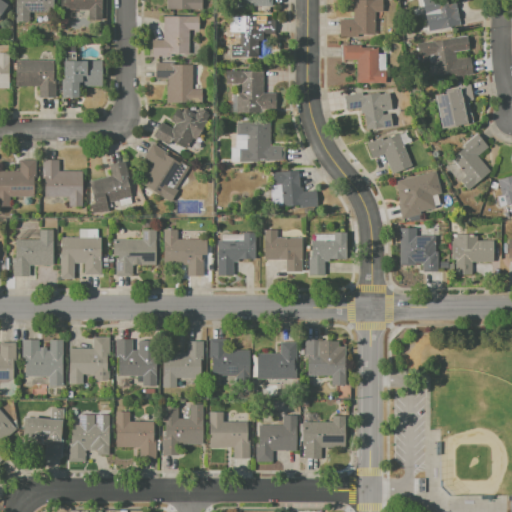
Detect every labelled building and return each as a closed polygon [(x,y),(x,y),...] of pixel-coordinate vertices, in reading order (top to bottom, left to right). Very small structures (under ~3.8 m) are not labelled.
[(0,0),(8,5),(0,16),(0,0)] [(15,0),(56,0),(56,12),(31,12),(31,24),(15,24),(15,0)] [(64,0),(102,0),(102,20),(89,20),(89,11),(64,11),(64,0)] [(196,0),(196,10),(166,10),(166,0),(196,0)] [(353,0),(381,0),(381,13),(374,13),(374,38),(339,38),(339,20),(353,20),(353,0)] [(420,0),(467,0),(454,4),(461,26),(431,35),(420,0)] [(163,15),(198,16),(198,31),(189,31),(189,54),(171,54),(171,57),(152,57),(152,41),(162,41),(163,15)] [(232,45),(238,46),(238,38),(229,38),(229,24),(238,24),(238,17),(258,17),(258,20),(274,20),(274,36),(260,36),(260,59),(232,59),(232,45)] [(416,43),(466,36),(468,49),(453,51),(454,60),(470,58),(472,75),(438,80),(435,55),(427,56),(428,63),(419,64),(416,43)] [(342,45),(362,45),(362,48),(377,49),(377,72),(386,72),(386,85),(356,85),(356,61),(342,61),(342,45)] [(0,53),(9,53),(9,89),(0,89),(0,53)] [(16,61),(53,61),(53,97),(38,97),(38,87),(16,87),(16,61)] [(63,61),(101,61),(101,87),(84,87),(84,84),(76,84),(76,98),(63,98),(63,61)] [(154,62),(171,62),(171,66),(191,66),(192,90),(200,89),(201,103),(165,104),(164,81),(154,81),(154,62)] [(233,71),(262,71),(262,93),(275,93),(275,109),(260,109),(260,113),(235,113),(235,94),(241,94),(241,85),(233,85),(233,71)] [(435,96),(457,92),(456,88),(477,84),(480,103),(468,105),(472,125),(441,130),(435,96)] [(342,95),(361,92),(361,95),(387,92),(389,109),(382,110),(383,116),(391,115),(393,127),(365,131),(362,109),(344,111),(342,95)] [(160,123),(172,130),(175,124),(170,121),(175,111),(183,115),(186,110),(194,114),(197,109),(212,116),(199,140),(193,137),(186,151),(154,134),(160,123)] [(242,122),(269,122),(269,145),(284,145),(284,161),(239,161),(239,149),(246,149),(246,136),(241,136),(242,122)] [(364,144),(381,137),(383,141),(398,134),(412,165),(392,174),(383,154),(371,160),(364,144)] [(476,134),(488,148),(478,156),(491,171),(467,191),(459,182),(466,176),(452,159),(464,149),(462,146),(476,134)] [(152,143),(184,163),(170,186),(179,191),(171,203),(140,183),(152,164),(143,158),(152,143)] [(42,159),(58,159),(58,172),(82,171),(82,207),(68,207),(68,197),(42,197),(42,159)] [(0,172),(19,172),(19,161),(35,161),(35,197),(10,198),(10,206),(0,206),(0,172)] [(88,182),(111,175),(108,165),(125,161),(131,181),(127,182),(131,196),(105,203),(108,211),(92,215),(89,205),(94,203),(88,182)] [(272,173),(298,171),(300,192),(315,191),(316,207),(283,209),(282,185),(273,186),(272,173)] [(393,181),(435,171),(440,194),(432,196),(435,208),(418,212),(419,216),(402,220),(393,181)] [(511,203),(504,206),(498,180),(511,177),(511,203)] [(78,237),(78,229),(97,229),(97,237),(78,237)] [(140,229),(156,229),(155,264),(132,264),(132,275),(115,275),(115,255),(112,255),(112,239),(140,240),(140,229)] [(163,230),(177,229),(177,239),(202,239),(202,275),(186,275),(186,264),(163,264),(163,230)] [(263,229),(276,229),(276,237),(298,237),(298,254),(301,254),(301,270),(286,270),(286,259),(263,259),(263,229)] [(399,229),(415,229),(415,236),(429,236),(435,254),(438,254),(437,271),(421,271),(422,264),(415,263),(415,269),(398,269),(399,229)] [(38,230),(52,230),(51,265),(29,264),(29,276),(13,275),(13,240),(22,232),(32,232),(37,239),(38,230)] [(242,232),(254,232),(254,259),(233,259),(233,275),(215,275),(215,240),(242,240),(242,232)] [(310,242),(333,242),(333,234),(346,234),(346,261),(324,261),(324,276),(308,276),(308,258),(310,258),(310,242)] [(451,235),(476,235),(476,242),(496,242),(495,262),(472,262),(472,275),(454,274),(455,259),(450,259),(451,235)] [(60,237),(78,237),(97,237),(100,237),(99,274),(83,274),(83,263),(74,263),(74,278),(60,278),(60,237)] [(92,338),(109,337),(109,357),(106,357),(106,383),(93,383),(93,374),(81,375),(81,384),(68,384),(67,349),(92,349),(92,338)] [(115,339),(131,339),(131,352),(138,352),(138,340),(155,341),(155,361),(156,361),(156,388),(141,388),(141,376),(117,376),(117,358),(115,358),(115,339)] [(303,339),(318,339),(318,341),(337,341),(337,346),(345,346),(345,386),(330,385),(330,377),(305,377),(306,355),(303,355),(303,339)] [(22,340),(38,340),(38,348),(45,348),(45,352),(49,352),(49,340),(63,340),(62,387),(49,387),(49,377),(23,377),(23,359),(21,359),(22,340)] [(185,341),(203,341),(203,362),(200,362),(199,379),(176,379),(176,389),(161,389),(161,352),(185,353),(185,341)] [(207,341),(224,341),(224,350),(248,350),(248,376),(211,375),(212,356),(207,356),(207,341)] [(0,343),(15,343),(15,359),(12,359),(12,380),(0,380),(0,343)] [(294,379),(294,368),(296,368),(296,343),(279,343),(279,354),(254,354),(254,379),(294,379)] [(161,406),(176,406),(176,418),(189,419),(189,404),(202,404),(202,444),(180,444),(180,455),(160,455),(161,438),(164,438),(165,423),(161,423),(161,406)] [(47,408),(62,409),(60,438),(62,439),(60,458),(44,457),(45,445),(24,443),(27,417),(46,419),(47,408)] [(114,411),(128,412),(128,421),(152,421),(152,441),(155,441),(155,458),(140,458),(140,448),(114,448),(114,411)] [(0,412),(14,429),(0,441),(0,445),(6,454),(0,459),(0,412)] [(208,412),(223,412),(223,422),(246,422),(246,441),(250,441),(250,459),(232,459),(232,448),(208,448),(208,412)] [(78,415),(92,415),(92,426),(96,426),(96,414),(107,414),(108,455),(97,455),(97,449),(84,450),(84,461),(67,461),(67,445),(71,445),(70,425),(78,425),(78,415)] [(282,415),(296,415),(296,452),(272,451),(272,463),(254,462),(254,445),(258,445),(258,425),(282,425),(282,415)] [(301,415),(316,415),(316,423),(330,423),(330,416),(344,416),(345,448),(320,448),(320,458),(301,458),(301,415)]
